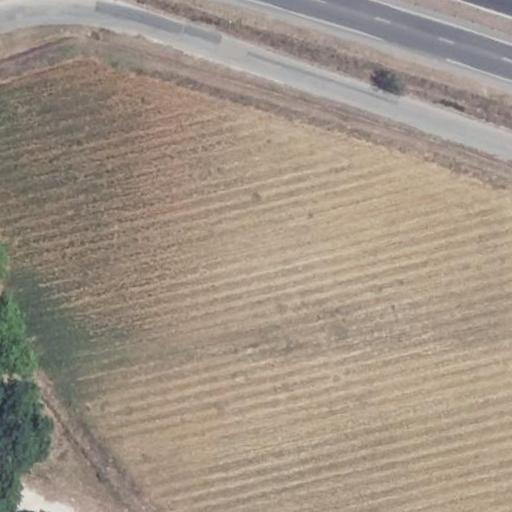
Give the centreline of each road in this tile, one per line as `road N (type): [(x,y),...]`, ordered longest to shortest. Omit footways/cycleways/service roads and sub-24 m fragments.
road 1 (unclassified): [(0,19),(106,12),(511,147)]
road 2 (track): [(0,70),(68,50),(511,182)]
road 3 (track): [(154,511),(32,374),(0,304)]
road 4 (motorway): [(317,0),(511,61)]
